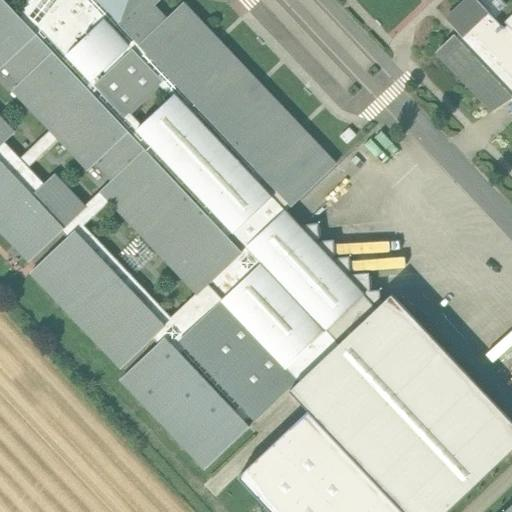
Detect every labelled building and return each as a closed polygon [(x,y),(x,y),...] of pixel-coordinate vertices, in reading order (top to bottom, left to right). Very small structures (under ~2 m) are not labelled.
[(336,165),(183,3),(166,20),(153,6),(160,1),(159,0),(0,0),(0,68),(6,64),(22,81),(14,88),(52,128),(60,137),(90,168),(98,161),(114,178),(102,190),(111,200),(198,291),(200,293),(242,253),(237,247),(243,241),(235,231),(272,196),(281,206),(287,199),(293,205),(336,165)] [(511,28),(508,24),(504,28),(477,0),(466,0),(446,19),(459,33),(456,36),(454,34),(437,51),(494,111),(510,100),(511,102),(511,103),(509,106),(511,110),(511,28)] [(242,253),(200,293),(198,291),(172,316),(85,224),(111,200),(102,190),(84,206),(54,175),(45,183),(29,167),(60,137),(52,128),(21,158),(5,141),(14,133),(0,117),(0,227),(31,260),(62,230),(68,237),(32,271),(122,367),(153,337),(159,343),(122,378),(207,467),(250,427),(244,421),(252,414),(257,420),(290,389),(291,389),(340,343),(248,246),(243,241),(237,247),(242,253)] [(445,511),(511,449),(511,419),(393,293),(378,308),(375,304),(381,299),(380,289),(371,290),(370,272),(351,274),(350,256),(336,257),(334,239),(320,241),(319,223),(303,224),(301,226),(286,211),(281,206),(272,196),(235,231),(243,241),(248,246),(340,343),(291,389),(305,406),(405,511),(445,511)] [(405,511),(305,406),(239,469),(280,511),(405,511)]
